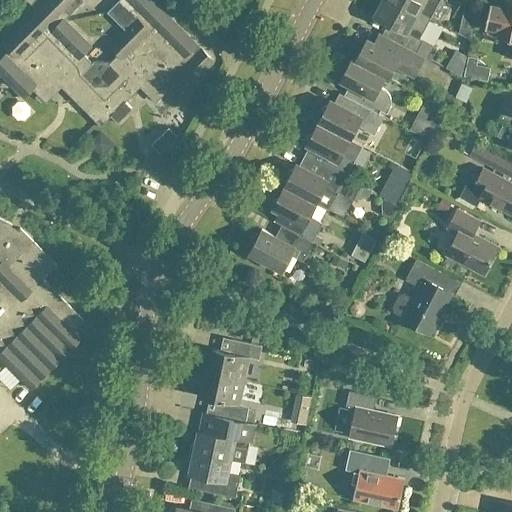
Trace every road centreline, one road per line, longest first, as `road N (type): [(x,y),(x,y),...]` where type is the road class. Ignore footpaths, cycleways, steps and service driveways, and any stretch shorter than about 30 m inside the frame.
road 1 (tertiary): [(158,268),(313,0)]
road 2 (tertiary): [(114,511),(158,268)]
road 3 (residential): [(436,511),(461,400),(511,304)]
road 4 (residential): [(158,268),(0,187)]
